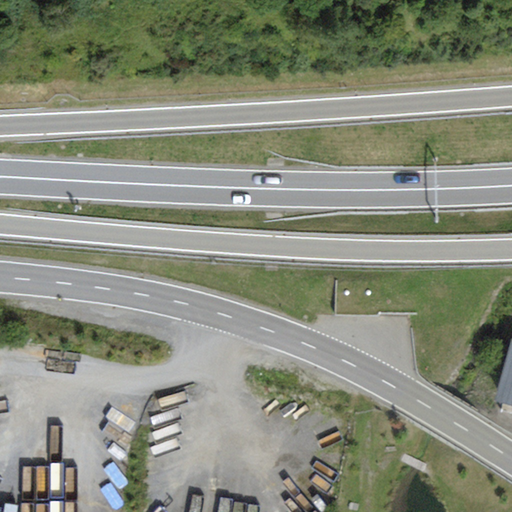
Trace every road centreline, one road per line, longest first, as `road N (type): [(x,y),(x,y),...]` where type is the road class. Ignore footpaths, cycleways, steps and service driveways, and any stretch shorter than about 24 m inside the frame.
road 1 (tertiary): [(511,461),(411,396),(256,326),(144,293),(0,277)]
road 2 (tertiary): [(0,229),(412,254),(511,251)]
road 3 (tertiary): [(511,98),(0,124)]
road 4 (primary): [(0,178),(255,192),(511,186)]
